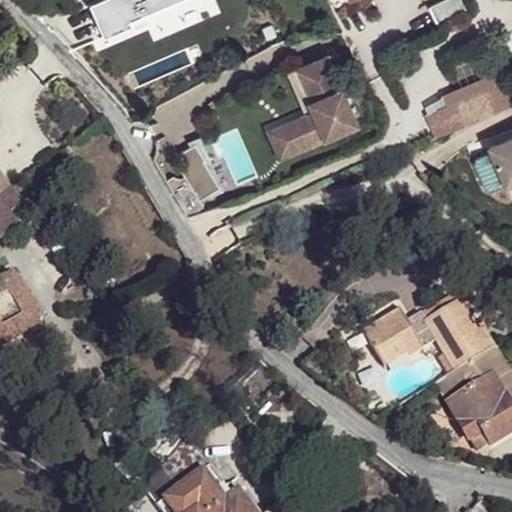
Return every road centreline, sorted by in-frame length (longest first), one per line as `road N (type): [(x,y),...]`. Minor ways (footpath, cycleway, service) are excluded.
road 1 (unclassified): [(9,0),(109,110),(251,344),(413,468),(450,486)]
road 2 (unknown): [(181,233),(396,126),(439,35),(491,6)]
road 3 (unknown): [(125,138),(295,36)]
